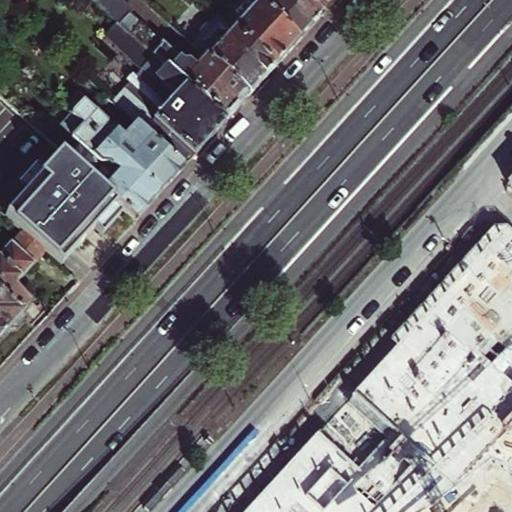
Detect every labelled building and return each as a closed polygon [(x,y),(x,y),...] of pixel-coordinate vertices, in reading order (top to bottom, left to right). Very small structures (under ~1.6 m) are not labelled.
[(121,0),(90,0),(114,22),(127,34),(138,22),(129,14),(132,10),(121,0)] [(297,40),(253,0),(249,0),(226,26),(272,68),(286,52),(297,40)] [(253,0),(297,40),(309,27),(321,14),(305,0),(253,0)] [(332,1),(333,0),(305,0),(321,14),(332,1)] [(272,68),(226,26),(215,16),(189,44),(201,55),(246,96),(260,80),(272,68)] [(136,68),(107,100),(113,106),(180,167),(197,149),(223,121),(139,44),(127,34),(114,22),(101,35),(136,68)] [(139,44),(223,121),(234,109),(240,102),(246,96),(201,55),(196,61),(191,66),(185,66),(138,22),(127,34),(139,44)] [(165,184),(180,167),(113,106),(102,119),(74,93),(62,106),(65,109),(72,115),(157,193),(165,184)] [(145,205),(157,193),(72,115),(59,128),(78,145),(66,158),(116,203),(133,219),(145,205)] [(89,232),(116,203),(66,158),(60,152),(2,215),(20,231),(43,252),(53,261),(70,242),(75,247),(89,232)] [(0,336),(6,329),(12,330),(19,323),(19,315),(32,302),(13,285),(43,252),(20,231),(0,253),(0,336)] [(231,511),(220,501),(210,511),(231,511)]
